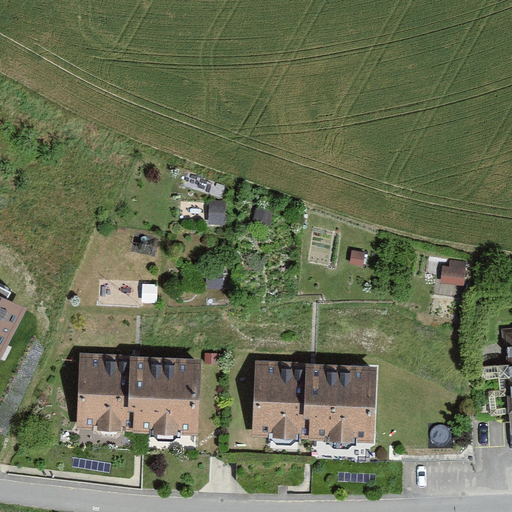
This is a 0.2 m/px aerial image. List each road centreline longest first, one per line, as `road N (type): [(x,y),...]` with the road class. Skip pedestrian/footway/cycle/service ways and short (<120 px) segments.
road 1 (residential): [(216,511),(0,490)]
road 2 (residential): [(511,509),(358,511)]
